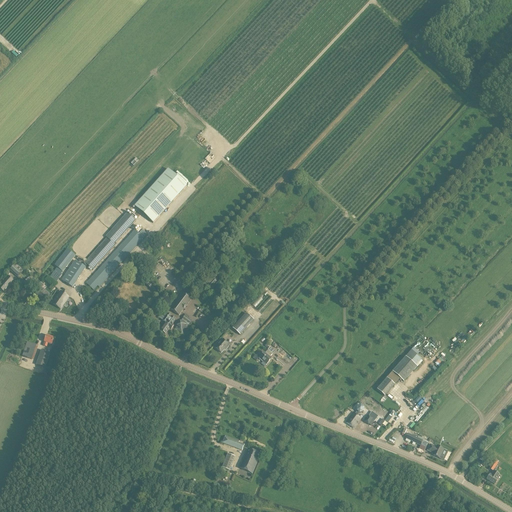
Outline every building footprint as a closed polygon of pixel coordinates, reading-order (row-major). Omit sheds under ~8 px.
[(135,206),(153,223),(187,186),(168,169),(135,206)] [(124,217),(117,225),(106,237),(107,238),(84,264),(85,265),(86,264),(93,270),(106,255),(105,254),(126,232),(132,224),(136,221),(127,213),(124,217)] [(139,234),(135,230),(86,284),(94,291),(98,286),(99,288),(147,234),(142,230),(139,234)] [(68,250),(55,266),(63,272),(75,256),(68,250)] [(72,288),(86,268),(75,261),(62,281),(72,288)] [(17,263),(16,264),(10,271),(18,277),(24,270),(17,263)] [(185,277),(190,281),(196,275),(191,271),(185,277)] [(31,275),(27,280),(24,282),(21,279),(18,283),(26,290),(35,279),(31,275)] [(202,283),(211,291),(218,284),(209,275),(202,283)] [(0,288),(4,291),(13,280),(9,277),(0,286),(0,288)] [(44,302),(50,295),(41,288),(43,286),(41,283),(36,289),(39,291),(35,296),(39,298),(44,302)] [(158,290),(150,283),(148,286),(155,293),(158,290)] [(61,309),(69,297),(61,292),(52,304),(61,309)] [(179,316),(191,300),(183,294),(171,310),(179,316)] [(253,304),(256,306),(263,299),(260,297),(253,304)] [(240,336),(254,320),(246,314),(233,329),(240,336)] [(176,324),(174,323),(176,320),(170,315),(165,322),(167,323),(161,331),(165,334),(170,328),(171,330),(176,324)] [(183,319),(183,320),(176,329),(183,334),(189,324),(190,324),(192,321),(185,317),(183,319)] [(52,345),(54,338),(47,336),(44,342),(45,343),(43,346),(47,347),(48,344),(52,345)] [(227,348),(230,346),(223,339),(215,348),(221,353),(226,348),(227,348)] [(27,342),(23,356),(34,359),(38,345),(27,342)] [(412,347),(387,378),(377,389),(384,396),(400,378),(403,382),(416,366),(410,361),(418,352),(412,347)] [(270,357),(275,352),(270,348),(265,354),(264,353),(259,358),(266,365),(271,359),(268,357),(269,356),(270,357)] [(45,368),(50,354),(41,351),(37,365),(45,368)] [(364,408),(361,406),(357,407),(357,411),(355,415),(353,413),(346,423),(354,428),(361,419),(357,416),(359,413),(363,412),(364,408)] [(365,422),(368,425),(369,424),(371,426),(374,421),(372,420),(373,419),(369,416),(365,422)] [(393,416),(389,422),(394,426),(398,419),(393,416)] [(428,444),(408,434),(406,439),(421,446),(426,448),(428,444)] [(225,436),(223,443),(242,450),(244,445),(239,443),(239,441),(225,436)] [(432,455),(440,459),(444,450),(437,446),(436,448),(431,445),(428,451),(433,453),(432,455)] [(253,473),(261,454),(248,449),(240,468),(253,473)] [(236,456),(228,453),(223,467),(231,470),(236,456)] [(496,459),(495,461),(490,469),(493,471),(498,463),(497,463),(499,461),(496,459)] [(497,479),(499,475),(495,472),(492,476),(490,475),(487,480),(495,485),(498,480),(497,479)]
